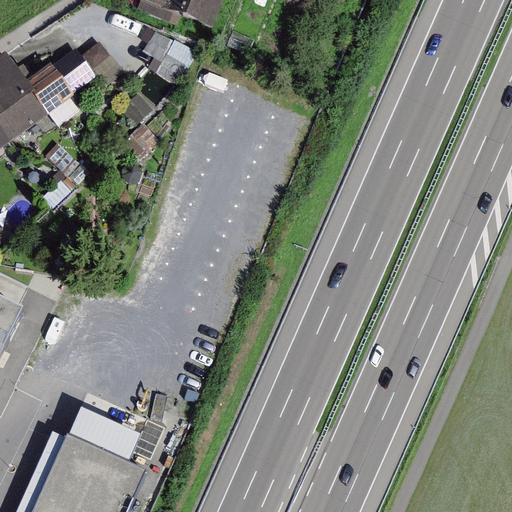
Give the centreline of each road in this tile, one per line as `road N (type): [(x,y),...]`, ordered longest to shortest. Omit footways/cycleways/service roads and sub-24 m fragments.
road 1 (motorway): [(474,0),(249,511)]
road 2 (motorway): [(332,511),(511,104)]
